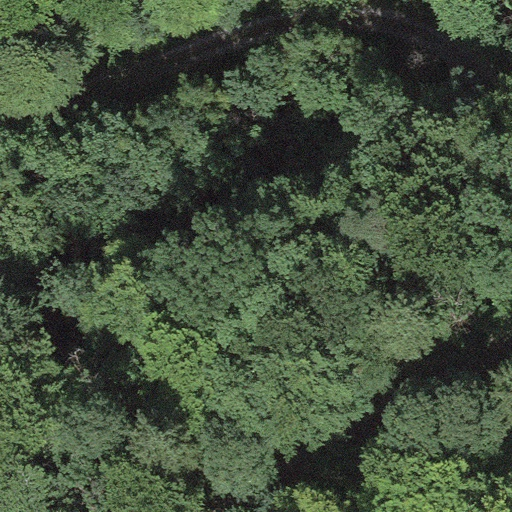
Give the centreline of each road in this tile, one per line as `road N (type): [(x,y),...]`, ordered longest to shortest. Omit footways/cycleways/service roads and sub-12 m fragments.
road 1 (track): [(511,91),(409,9),(316,6),(148,80),(0,130)]
road 2 (track): [(238,511),(511,341)]
